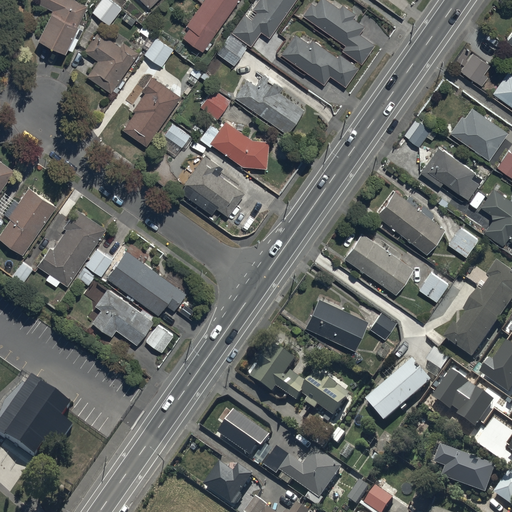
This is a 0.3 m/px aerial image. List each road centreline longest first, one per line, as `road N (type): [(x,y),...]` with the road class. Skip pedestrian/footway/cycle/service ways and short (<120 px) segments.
road 1 (secondary): [(457,0),(254,285)]
road 2 (residential): [(254,285),(70,152),(43,108)]
road 3 (secondary): [(254,285),(98,511)]
